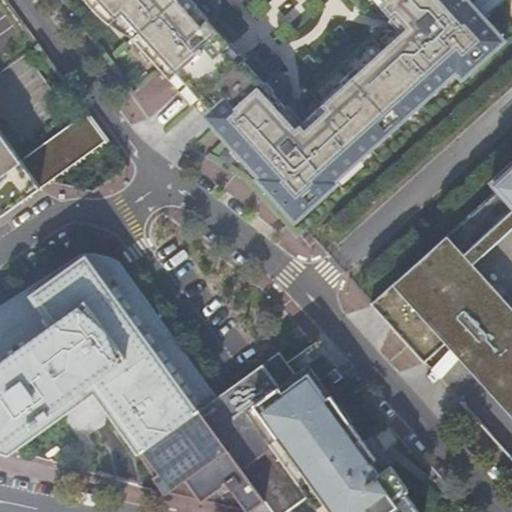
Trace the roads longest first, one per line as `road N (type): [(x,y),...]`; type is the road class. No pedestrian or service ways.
road 1 (residential): [(501,511),(302,283),(157,178)]
road 2 (residential): [(26,0),(157,178)]
road 3 (residential): [(157,178),(109,213),(69,215),(0,259)]
